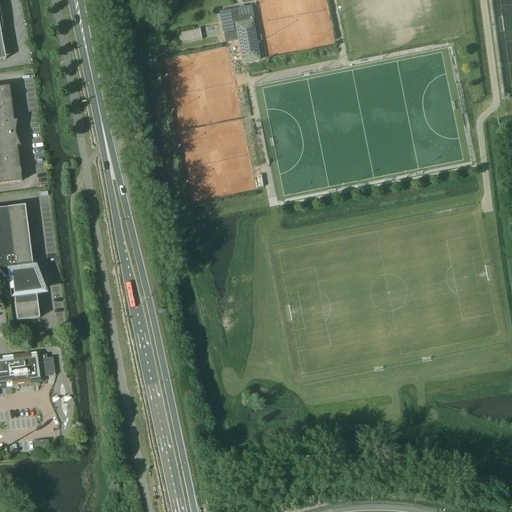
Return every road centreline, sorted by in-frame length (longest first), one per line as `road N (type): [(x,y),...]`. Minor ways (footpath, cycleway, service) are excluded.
road 1 (tertiary): [(194,511),(90,71)]
road 2 (tertiary): [(90,71),(178,511)]
